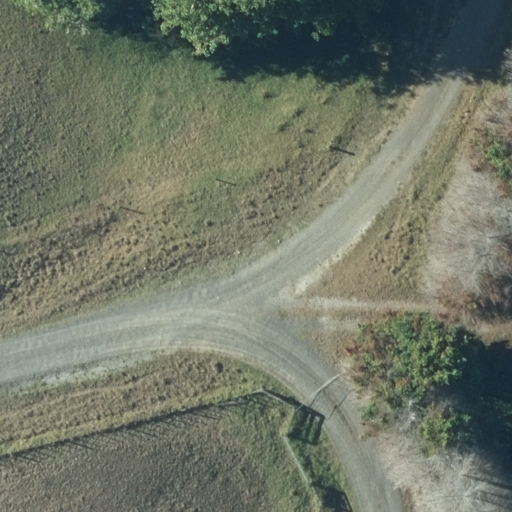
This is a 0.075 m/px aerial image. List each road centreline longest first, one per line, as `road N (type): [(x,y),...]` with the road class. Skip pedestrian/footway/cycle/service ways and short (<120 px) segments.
road 1 (track): [(499,0),(458,98),(244,326),(0,388)]
road 2 (track): [(425,511),(244,326)]
